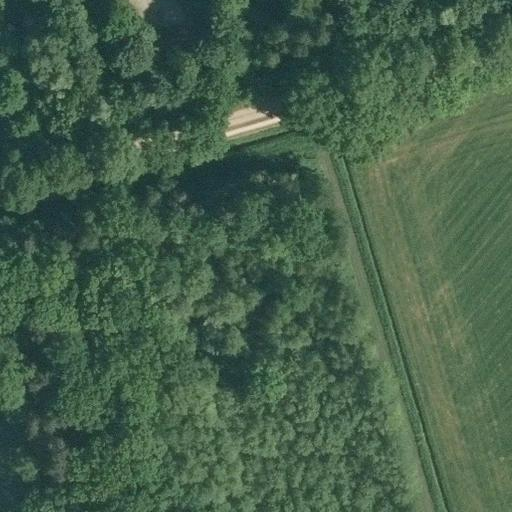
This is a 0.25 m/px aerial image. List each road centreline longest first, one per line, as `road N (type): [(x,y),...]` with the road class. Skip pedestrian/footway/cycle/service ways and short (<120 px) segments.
road 1 (track): [(0,186),(511,38)]
road 2 (track): [(311,128),(0,216)]
